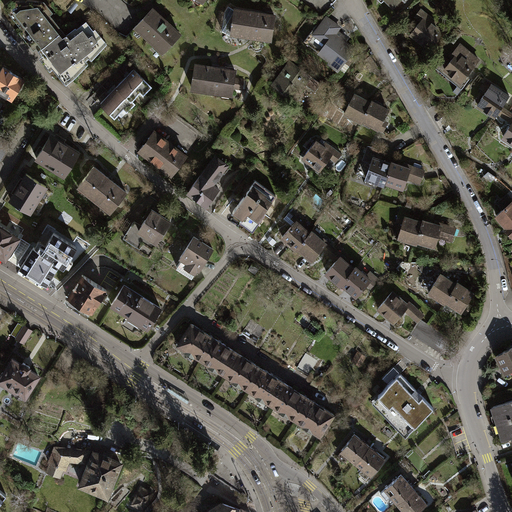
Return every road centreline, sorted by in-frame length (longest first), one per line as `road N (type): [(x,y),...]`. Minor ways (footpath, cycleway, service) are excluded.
road 1 (residential): [(500,323),(493,264),(472,204),(349,0)]
road 2 (residential): [(0,34),(124,155),(209,219)]
road 3 (residential): [(239,243),(465,381)]
road 4 (unclassified): [(270,485),(249,436),(134,361)]
road 5 (unclassified): [(122,374),(236,448),(270,485)]
road 6 (residential): [(134,361),(239,243)]
road 7 (residential): [(503,511),(465,381)]
road 8 (unclassified): [(109,350),(0,279)]
